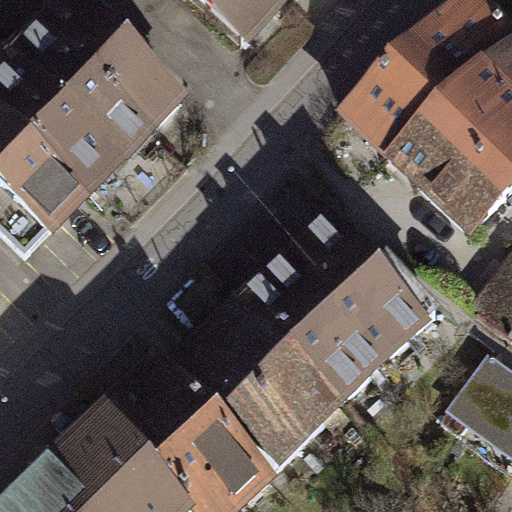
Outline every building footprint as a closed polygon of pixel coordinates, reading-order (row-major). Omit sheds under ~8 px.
[(313,3),(310,0),(178,0),(253,68),(313,3)] [(472,92),(511,132),(511,46),(467,1),(332,136),(381,184),(472,92)] [(46,36),(163,151),(193,120),(76,5),(46,36)] [(163,151),(46,36),(15,67),(133,181),(163,151)] [(133,181),(15,67),(0,82),(0,112),(102,212),(133,181)] [(511,216),(511,132),(472,92),(381,184),(463,266),(511,216)] [(102,212),(0,112),(0,233),(42,274),(102,212)] [(325,232),(245,312),(345,411),(437,321),(379,262),(368,273),(325,232)] [(511,276),(479,319),(511,344),(511,276)] [(245,312),(185,369),(283,471),(345,411),(245,312)] [(104,416),(108,421),(184,511),(242,511),(274,483),(155,367),(104,416)] [(511,392),(487,375),(446,433),(511,480),(511,392)] [(184,511),(108,421),(11,511),(184,511)]
